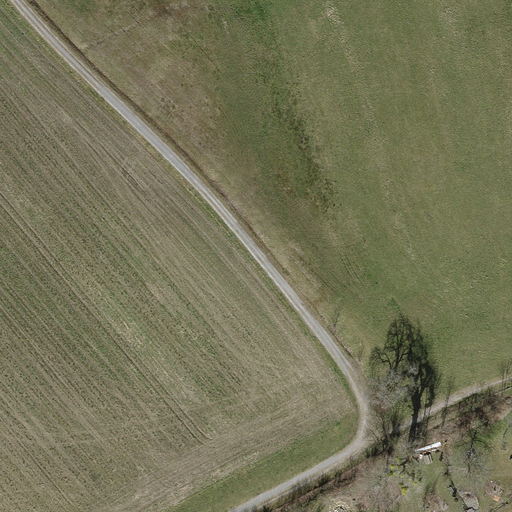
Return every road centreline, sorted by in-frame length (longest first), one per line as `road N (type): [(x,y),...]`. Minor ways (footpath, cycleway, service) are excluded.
road 1 (track): [(245,511),(353,450),(368,418),(365,397),(198,182),(17,0)]
road 2 (track): [(362,436),(511,377)]
